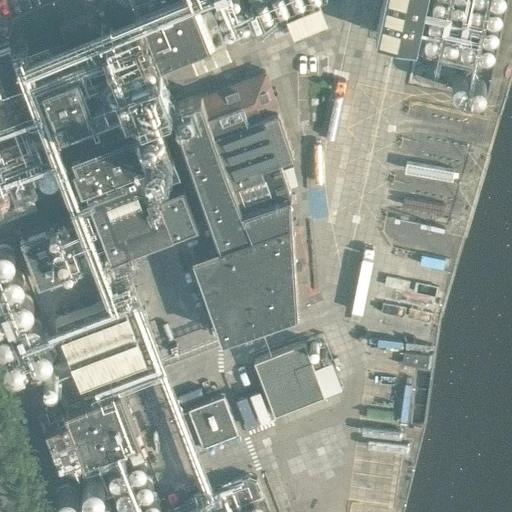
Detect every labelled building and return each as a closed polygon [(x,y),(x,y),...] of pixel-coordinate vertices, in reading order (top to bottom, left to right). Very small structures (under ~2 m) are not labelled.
[(143,24),(159,62),(159,64),(211,43),(195,3),(194,3),(193,0),(134,0),(139,10),(138,10),(138,11),(139,10),(144,23),(143,24)] [(209,0),(198,5),(212,40),(225,34),(211,0),(209,0)] [(382,0),(375,32),(416,41),(424,0),(382,0)] [(424,0),(411,62),(491,79),(508,0),(424,0)] [(0,47),(0,95),(24,86),(9,44),(0,47)] [(76,67),(42,80),(59,126),(93,112),(76,67)] [(193,248),(194,252),(223,332),(297,306),(297,303),(306,303),(306,290),(296,291),(292,219),(291,188),(290,188),(279,156),(293,151),(278,107),(265,70),(201,94),(200,92),(171,103),(218,239),(193,248)] [(134,124),(71,148),(76,159),(72,160),(81,183),(84,182),(93,205),(111,251),(174,227),(180,225),(200,218),(184,176),(166,183),(158,186),(147,158),(150,157),(142,134),(138,135),(134,124)] [(20,232),(0,240),(0,363),(8,383),(49,367),(55,383),(70,377),(64,362),(70,359),(38,279),(111,252),(111,251),(93,205),(20,232)] [(56,315),(82,382),(146,357),(121,291),(56,315)] [(253,358),(274,412),(324,393),(303,339),(253,358)] [(404,351),(402,363),(427,366),(429,354),(404,351)] [(184,394),(184,383),(190,383),(191,369),(169,368),(168,393),(184,394)] [(46,422),(60,460),(81,452),(84,459),(141,437),(121,385),(64,407),(67,414),(46,422)] [(188,405),(202,443),(238,430),(224,391),(188,405)] [(256,477),(249,473),(220,484),(228,506),(263,493),(256,477)]
